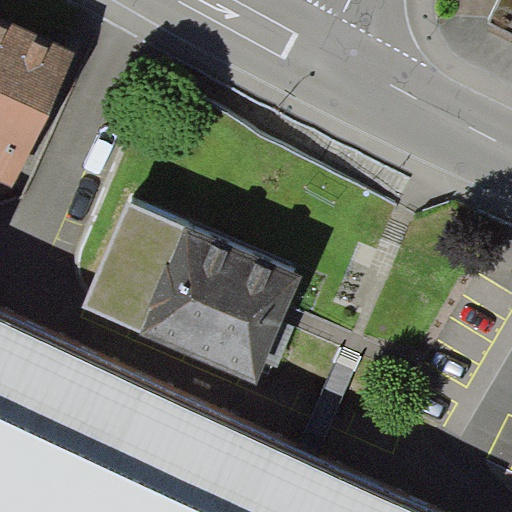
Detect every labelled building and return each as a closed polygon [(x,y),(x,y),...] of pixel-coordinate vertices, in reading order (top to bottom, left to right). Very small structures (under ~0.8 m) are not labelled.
[(511,0),(495,0),(485,21),(511,34),(511,0)] [(76,53),(0,17),(0,179),(13,186),(76,53)] [(257,382),(266,362),(284,322),(304,276),(131,203),(83,307),(257,382)] [(417,511),(0,320),(0,511),(417,511)] [(297,328),(284,322),(266,362),(280,367),(297,328)]
